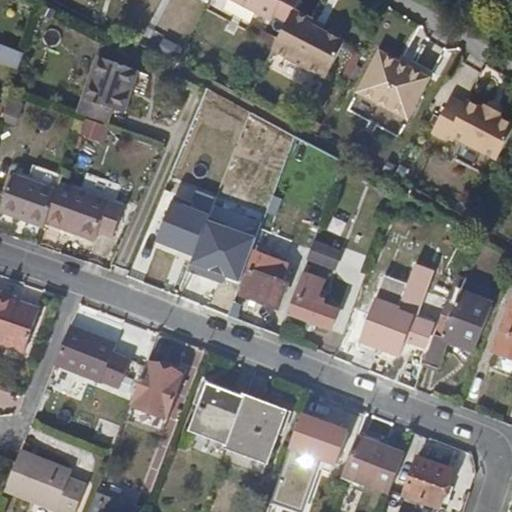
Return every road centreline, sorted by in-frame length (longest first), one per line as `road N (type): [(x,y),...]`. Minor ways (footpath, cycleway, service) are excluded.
road 1 (residential): [(486,511),(495,455),(480,439),(0,252)]
road 2 (unknown): [(79,277),(10,440)]
